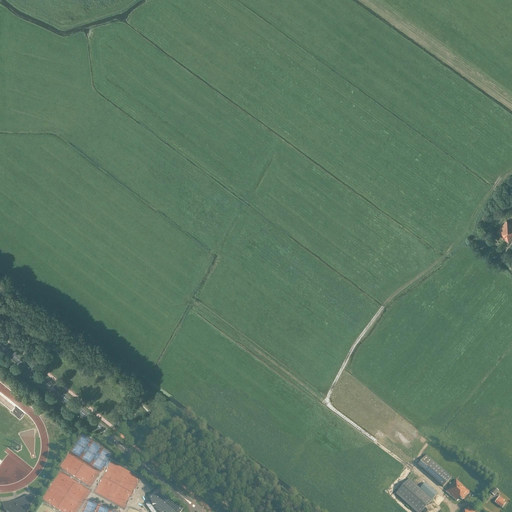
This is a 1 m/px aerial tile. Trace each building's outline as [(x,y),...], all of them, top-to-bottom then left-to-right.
[(507,221),(496,233),(509,243),(511,239),(511,223),(510,224),(507,221)] [(424,470),(443,486),(451,476),(433,460),(426,454),(417,465),(424,470)] [(396,493),(416,511),(420,511),(432,498),(420,488),(409,478),(396,493)] [(445,490),(457,500),(460,497),(462,499),(469,491),(462,485),(455,479),(445,490)] [(425,482),(420,488),(432,498),(437,493),(425,482)] [(148,494),(152,505),(154,505),(158,511),(161,511),(164,510),(167,511),(179,511),(182,509),(157,488),(153,492),(148,494)] [(4,510),(8,511),(27,511),(35,497),(30,494),(25,497),(21,499),(16,500),(11,501),(7,502),(2,502),(4,510)] [(498,497),(495,502),(502,507),(505,504),(503,502),(504,501),(498,497)]
